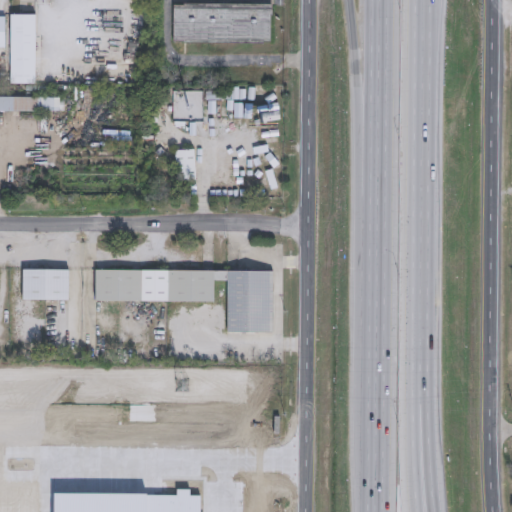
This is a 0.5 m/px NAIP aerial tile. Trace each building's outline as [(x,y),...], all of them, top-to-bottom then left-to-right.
[(263,40),(263,42),(182,41),(182,40),(172,40),(172,3),(183,3),(183,2),(271,2),(271,14),(270,14),(269,40),(263,40)] [(37,85),(12,85),(12,15),(22,15),(36,15),(37,15),(37,85)] [(61,113),(0,112),(0,97),(66,98),(66,111),(61,111),(61,113)] [(197,181),(179,182),(177,154),(177,151),(196,150),(197,159),(198,172),(198,181),(197,181)] [(70,302),(25,302),(24,271),(70,270),(70,302)] [(276,273),(275,334),(229,333),(229,282),(216,281),(216,303),(98,302),(98,271),(229,272),(276,273)]
